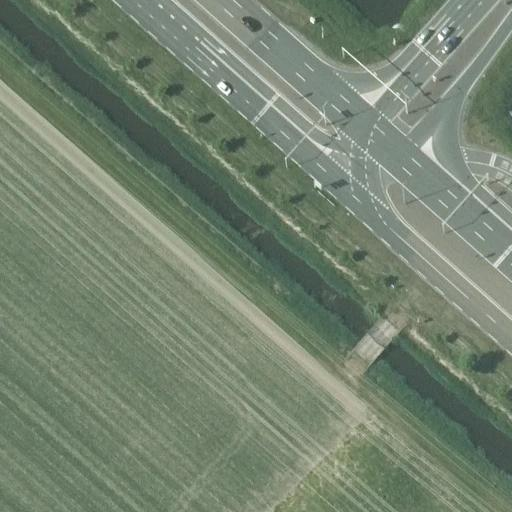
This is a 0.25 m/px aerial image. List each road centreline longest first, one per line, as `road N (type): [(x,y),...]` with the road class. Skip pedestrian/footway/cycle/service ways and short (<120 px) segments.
road 1 (primary): [(130,0),(343,188)]
road 2 (primary): [(343,188),(511,339)]
road 3 (primary): [(363,124),(226,0)]
road 4 (secondary): [(398,156),(511,19)]
road 5 (secondary): [(472,0),(363,124)]
road 6 (primary): [(511,256),(398,156)]
road 7 (track): [(356,363),(437,272)]
